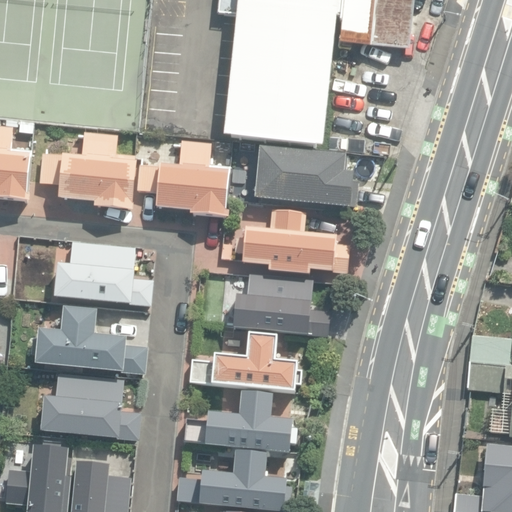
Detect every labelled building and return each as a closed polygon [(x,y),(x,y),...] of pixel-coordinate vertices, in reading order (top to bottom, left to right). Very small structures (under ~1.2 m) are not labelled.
[(226,132),(225,139),(232,140),(232,136),(317,145),(316,148),(323,149),(337,20),(340,20),(342,0),(223,0),(222,14),(241,18),(226,132)] [(345,0),(341,46),(410,53),(414,0),(345,0)] [(20,134),(35,135),(36,124),(21,123),(20,134)] [(135,153),(137,137),(128,137),(127,152),(135,153)] [(0,199),(28,202),(32,158),(9,156),(10,139),(0,138),(0,199)] [(98,208),(133,210),(136,164),(115,163),(115,143),(86,141),(86,158),(45,156),(44,184),(63,184),(62,199),(98,202),(98,208)] [(227,219),(230,174),(209,172),(210,151),(181,149),(180,168),(161,167),(161,171),(141,169),(139,196),(158,197),(157,208),(194,211),(194,217),(227,219)] [(264,173),(261,204),(350,213),(352,192),(334,190),(337,160),(273,153),(271,173),(264,173)] [(272,233),(246,231),(243,263),(270,266),(269,273),(312,277),(313,268),(347,272),(350,249),(337,248),(338,240),(302,236),(304,216),(274,213),(272,233)] [(59,298),(150,304),(151,283),(133,282),(135,252),(73,247),(72,268),(61,268),(61,276),(54,275),(53,289),(60,290),(59,298)] [(237,297),(234,328),(327,338),(329,317),(311,315),(314,285),(249,278),(248,284),(242,283),(241,297),(237,297)] [(39,360),(143,370),(145,347),(124,345),(124,338),(94,336),(96,311),(66,309),(64,333),(42,331),(41,338),(34,338),(33,350),(40,350),(39,360)] [(189,385),(295,394),(296,385),(300,386),(301,372),(297,372),(298,362),(277,361),(278,338),(249,335),(247,357),(216,355),(215,362),(191,360),(189,385)] [(471,364),(508,367),(510,339),(473,336),(471,364)] [(468,391),(506,394),(508,367),(471,364),(468,391)] [(44,427),(134,434),(136,411),(120,410),(123,379),(60,374),(58,399),(47,398),(46,406),(39,405),(38,419),(44,420),(44,427)] [(184,444),(289,454),(289,446),(295,446),(296,432),(291,431),(292,422),(271,420),(273,395),(242,393),(240,416),(209,413),(209,422),(186,420),(184,444)] [(69,511),(74,477),(69,477),(72,451),(61,450),(61,447),(46,445),(45,453),(40,452),(37,474),(13,471),(10,502),(33,504),(32,511),(69,511)] [(481,511),(511,511),(511,449),(488,447),(483,498),(481,511)] [(177,501),(283,510),(286,480),(264,478),(266,453),(236,451),(234,474),(202,472),(201,480),(179,478),(177,501)] [(110,466),(79,464),(75,511),(124,511),(128,480),(109,478),(110,466)] [(481,511),(483,498),(457,495),(455,511),(481,511)]
